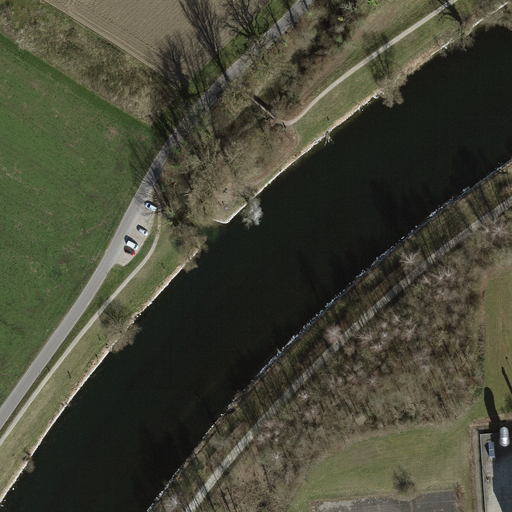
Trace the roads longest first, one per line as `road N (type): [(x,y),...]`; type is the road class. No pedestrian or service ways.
road 1 (tertiary): [(0,419),(94,284),(184,127),(306,0)]
road 2 (track): [(187,511),(343,338),(511,200)]
